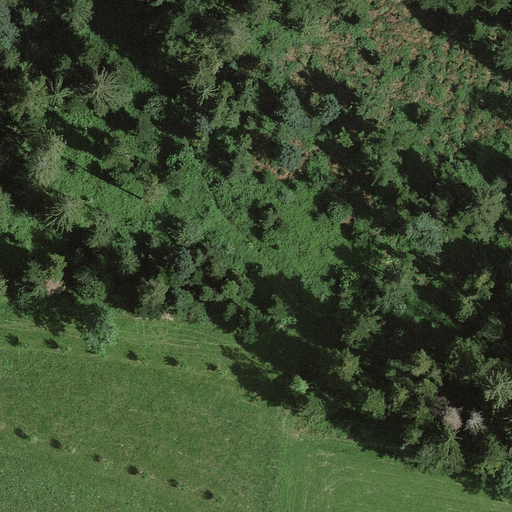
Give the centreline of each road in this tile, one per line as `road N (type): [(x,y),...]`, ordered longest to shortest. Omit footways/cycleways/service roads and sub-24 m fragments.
road 1 (track): [(106,0),(154,64),(183,143),(301,311),(284,511)]
road 2 (track): [(0,229),(241,231)]
